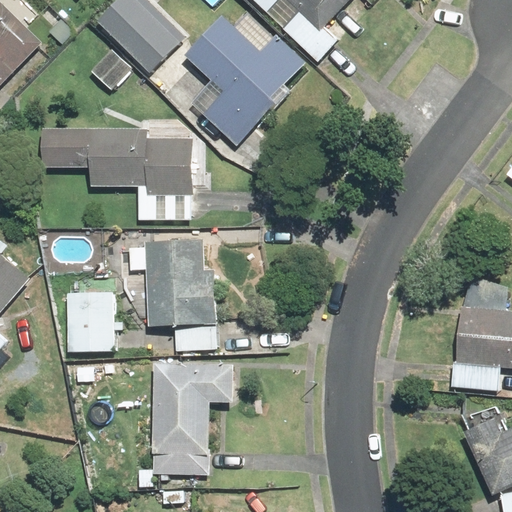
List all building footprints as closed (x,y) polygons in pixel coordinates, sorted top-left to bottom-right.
[(7,0),(0,0),(0,94),(51,43),(7,0)] [(145,0),(123,0),(102,22),(152,71),(184,38),(145,0)] [(262,0),(319,52),(366,0),(262,0)] [(190,101),(239,145),(310,67),(251,13),(240,25),(225,12),(184,56),(210,79),(190,101)] [(83,33),(68,18),(53,33),(68,48),(83,33)] [(141,69),(119,49),(96,73),(119,94),(141,69)] [(197,133),(49,130),(48,171),(87,171),(87,192),(133,193),(132,223),(195,225),(197,133)] [(1,239),(0,239),(0,358),(18,340),(1,324),(44,280),(1,239)] [(221,239),(154,241),(157,333),(224,331),(221,239)] [(128,298),(74,295),(71,345),(126,348),(128,298)] [(511,306),(469,303),(462,387),(509,390),(511,365),(511,306)] [(161,359),(159,471),(222,472),(223,403),(247,403),(248,360),(161,359)] [(511,511),(511,426),(502,399),(469,412),(507,511),(511,511)] [(14,511),(1,500),(0,501),(0,511),(14,511)]
